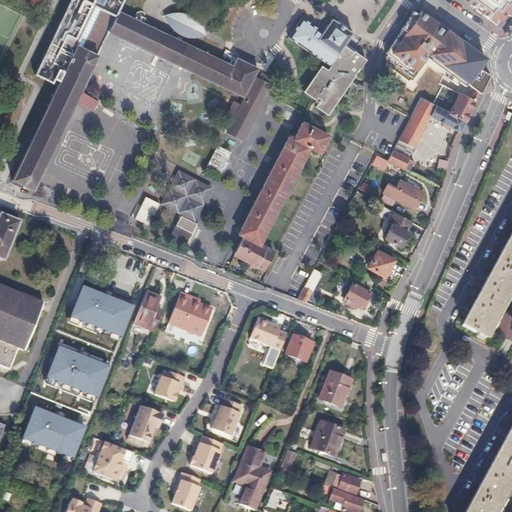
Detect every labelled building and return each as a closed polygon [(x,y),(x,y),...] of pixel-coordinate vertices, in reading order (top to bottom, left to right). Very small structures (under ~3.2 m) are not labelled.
[(122,0),(69,0),(34,75),(56,85),(75,47),(96,57),(102,60),(113,38),(107,35),(117,13),(122,0)] [(511,0),(463,0),(491,22),(500,19),(505,12),(511,15),(511,0)] [(488,65),(485,63),(487,60),(453,34),(436,21),(432,19),(424,12),(421,16),(416,12),(385,54),(397,63),(397,64),(411,74),(414,71),(415,72),(425,58),(429,61),(463,87),(465,84),(478,94),(490,78),(487,76),(488,74),(489,72),(489,69),(488,65)] [(113,38),(243,97),(256,69),(236,59),(233,67),(185,45),(186,42),(185,37),(192,37),(195,37),(199,36),(201,30),(197,24),(192,19),(186,16),(181,15),(176,14),(170,15),(167,22),(170,26),(175,31),(170,34),(169,37),(117,13),(107,35),(113,38)] [(310,28),(311,26),(306,22),(301,18),(295,27),(288,38),(298,45),(298,44),(306,49),(306,50),(329,66),(335,71),(350,50),(343,45),(344,43),(351,34),(331,19),(321,33),(317,29),(315,32),(310,28)] [(357,52),(344,43),(343,45),(350,50),(352,52),(356,54),(357,52)] [(96,57),(75,47),(56,85),(10,181),(31,191),(72,105),(78,94),(81,87),(96,57)] [(326,115),(365,60),(356,54),(352,52),(350,50),(335,71),(329,66),(326,70),(320,66),(312,77),(302,92),(314,100),(316,98),(319,100),(316,105),(314,107),(326,115)] [(272,81),(260,75),(258,79),(270,85),(272,81)] [(258,79),(255,77),(240,105),(233,101),(227,115),(234,119),(226,133),(241,141),(270,85),(258,79)] [(78,94),(72,105),(77,107),(78,105),(91,111),(96,102),(78,94)] [(471,101),(458,95),(448,113),(464,122),(474,103),(471,101)] [(422,100),(420,99),(409,119),(397,141),(402,143),(411,148),(412,149),(426,122),(429,117),(428,116),(433,106),(432,105),(422,100)] [(428,116),(429,117),(433,119),(438,121),(459,132),(464,122),(448,113),(433,106),(428,116)] [(326,136),(301,123),(293,140),(292,141),(308,148),(317,153),(326,136)] [(293,140),(288,137),(238,235),(243,237),(243,236),(259,244),(308,148),(292,141),(293,140)] [(402,143),(400,148),(409,153),(411,148),(402,143)] [(369,150),(367,148),(364,155),(372,161),(376,155),(369,150)] [(412,161),(392,151),(389,155),(386,160),(407,171),(412,161)] [(386,160),(376,155),(372,161),(383,167),(386,160)] [(416,163),(411,173),(441,189),(447,162),(438,160),(435,172),(416,163)] [(209,188),(175,171),(157,205),(179,216),(191,223),(209,188)] [(386,185),(382,193),(413,209),(422,193),(398,181),(394,189),(386,185)] [(388,222),(391,224),(387,231),(385,229),(382,234),(385,235),(383,238),(398,246),(401,240),(404,240),(407,235),(405,231),(410,221),(394,213),(388,222)] [(18,222),(0,214),(0,259),(2,260),(18,222)] [(191,223),(179,216),(169,236),(184,243),(194,224),(191,223)] [(511,282),(511,225),(460,324),(483,337),(490,324),(510,286),(511,282)] [(243,236),(243,237),(233,255),(262,270),(272,251),(259,244),(243,236)] [(392,260),(376,251),(366,268),(383,277),(392,260)] [(322,272),(314,268),(297,299),(305,303),(322,272)] [(375,277),(365,271),(361,278),(371,284),(375,277)] [(368,292),(351,282),(342,297),(346,299),(344,302),(350,305),(351,302),(360,307),(368,292)] [(0,361),(9,365),(18,344),(24,346),(39,309),(41,303),(0,285),(0,361)] [(161,299),(147,293),(134,325),(153,333),(160,317),(154,315),(156,310),(161,299)] [(189,298),(181,295),(169,324),(201,338),(213,312),(199,306),(188,301),(189,298)] [(270,323),(257,318),(250,336),(272,345),(271,347),(279,351),(286,334),(278,331),(278,329),(269,325),(270,323)] [(72,327),(63,323),(56,338),(66,343),(72,327)] [(103,340),(72,327),(66,343),(85,351),(82,359),(93,363),(103,340)] [(311,344),(291,335),(283,354),(303,362),(311,344)] [(179,390),(184,378),(168,372),(165,378),(161,377),(154,395),(172,402),(172,401),(174,402),(178,395),(175,394),(177,389),(179,390)] [(349,381),(328,372),(317,399),(338,408),(349,381)] [(229,436),(241,406),(223,399),(220,406),(218,405),(215,412),(216,412),(214,419),(210,428),(229,436)] [(158,428),(163,415),(140,406),(127,439),(146,447),(155,427),(158,428)] [(344,431),(322,422),(310,449),(332,459),(344,431)] [(495,511),(511,480),(511,422),(464,511),(495,511)] [(222,444),(201,436),(195,454),(196,454),(194,458),(193,458),(192,457),(189,466),(190,466),(190,467),(210,474),(222,444)] [(130,465),(134,455),(108,444),(102,441),(99,450),(102,451),(93,473),(116,483),(125,463),(128,464),(130,465)] [(234,478),(247,483),(237,505),(252,511),(265,479),(253,473),(262,452),(247,447),(234,478)] [(292,453),(285,450),(278,469),(285,472),(292,453)] [(119,484),(128,464),(125,463),(116,483),(119,484)] [(198,480),(179,473),(174,488),(176,489),(174,494),(170,504),(190,511),(198,488),(196,487),(198,480)] [(348,477),(341,474),(335,489),(342,492),(348,477)] [(358,481),(348,477),(342,492),(353,496),(358,481)] [(331,491),(328,500),(342,506),(340,511),(356,511),(360,502),(331,491)] [(80,506),(81,503),(71,500),(70,502),(65,511),(96,511),(100,504),(87,499),(84,505),(83,507),(80,506)]
